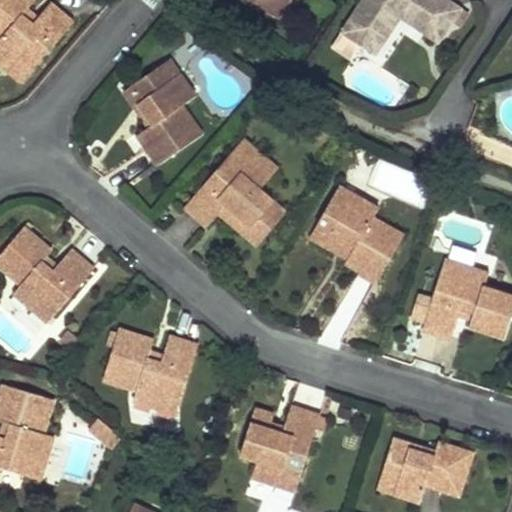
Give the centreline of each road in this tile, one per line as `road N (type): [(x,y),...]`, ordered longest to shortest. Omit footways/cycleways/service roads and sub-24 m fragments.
road 1 (residential): [(19,145),(257,339),(511,423)]
road 2 (residential): [(145,0),(19,145)]
road 3 (residential): [(425,152),(457,84),(511,1)]
